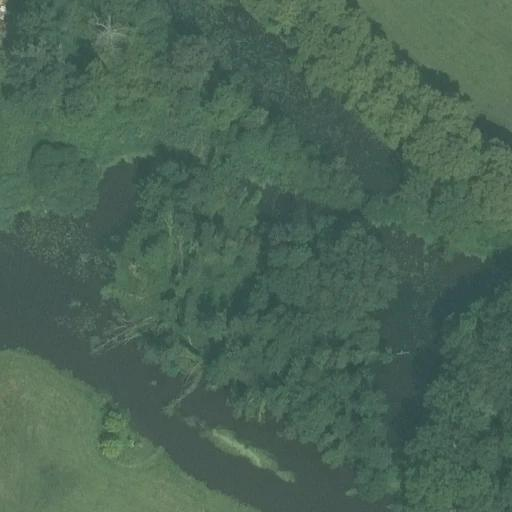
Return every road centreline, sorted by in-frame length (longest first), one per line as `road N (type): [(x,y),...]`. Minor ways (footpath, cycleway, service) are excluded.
road 1 (unclassified): [(511,211),(279,0)]
road 2 (track): [(511,328),(458,441),(454,481),(463,511)]
